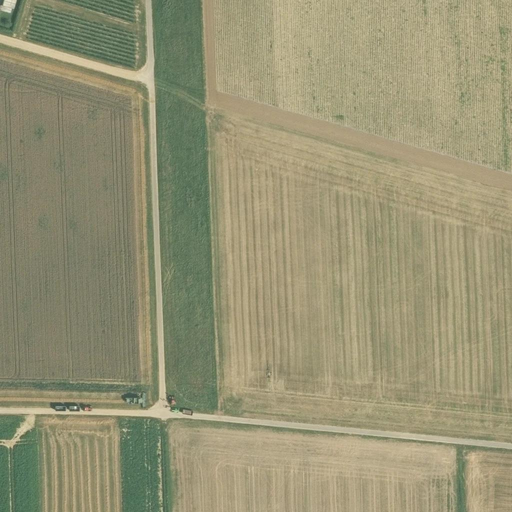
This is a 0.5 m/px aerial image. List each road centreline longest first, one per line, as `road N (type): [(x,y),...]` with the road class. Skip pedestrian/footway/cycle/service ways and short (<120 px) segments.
road 1 (track): [(511,447),(164,413),(0,410)]
road 2 (track): [(168,511),(148,0)]
